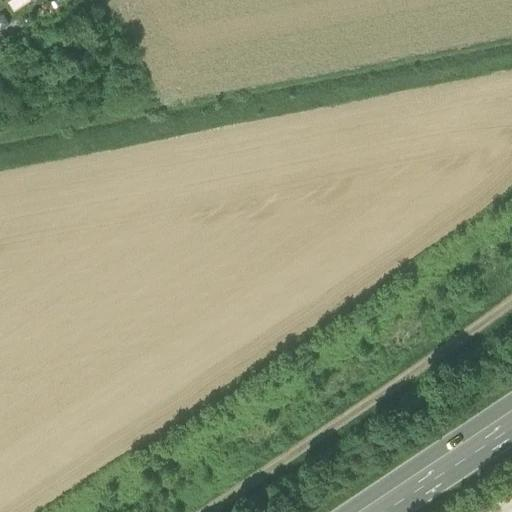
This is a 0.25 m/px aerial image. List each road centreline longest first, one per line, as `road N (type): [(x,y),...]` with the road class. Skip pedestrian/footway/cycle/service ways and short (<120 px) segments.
road 1 (track): [(511,304),(203,511)]
road 2 (primary): [(372,511),(511,419)]
